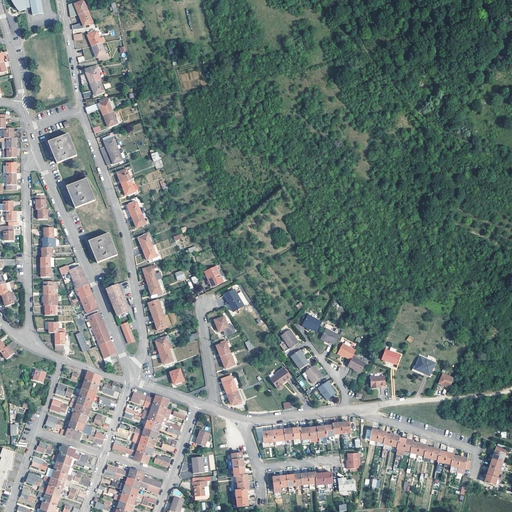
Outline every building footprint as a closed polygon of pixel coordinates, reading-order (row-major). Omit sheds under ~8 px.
[(9,0),(10,2),(12,5),(13,6),(16,10),(19,12),(26,11),(27,11),(26,9),(31,8),(33,16),(44,14),(40,0),(9,0)] [(79,16),(89,12),(84,1),(75,4),(74,3),(68,5),(70,17),(79,16)] [(89,12),(79,16),(82,23),(71,26),(72,31),(84,29),(86,27),(86,26),(93,23),(89,12)] [(92,47),(102,44),(97,32),(96,33),(95,30),(92,31),(92,33),(88,34),(89,36),(88,36),(92,47)] [(104,43),(102,44),(92,47),(97,59),(98,58),(99,62),(110,58),(104,43)] [(98,69),(96,66),(84,70),(85,74),(98,69)] [(91,85),(100,81),(98,75),(100,74),(100,72),(99,69),(98,69),(85,74),(80,76),(82,87),(91,85)] [(105,92),(100,81),(91,85),(95,96),(96,96),(105,92)] [(104,117),(113,113),(108,102),(99,105),(98,103),(85,109),(88,114),(101,109),(104,117)] [(118,124),(113,113),(104,117),(108,128),(110,127),(118,124)] [(102,131),(100,126),(93,129),(95,134),(102,131)] [(5,128),(5,138),(15,138),(15,134),(15,132),(15,128),(6,128),(5,128)] [(77,155),(68,134),(47,142),(57,164),(77,155)] [(121,148),(114,134),(103,139),(104,142),(113,138),(118,149),(121,148)] [(8,141),(8,148),(12,147),(17,148),(17,138),(15,138),(5,138),(1,138),(1,141),(8,141)] [(103,155),(118,149),(113,138),(104,142),(106,147),(100,149),(103,155)] [(12,147),(8,148),(4,148),(4,151),(8,151),(8,157),(18,157),(17,148),(12,147)] [(122,160),(118,149),(103,155),(108,167),(113,164),(122,160)] [(8,163),(8,173),(17,172),(17,162),(8,163)] [(117,174),(122,185),(131,181),(126,170),(117,174)] [(17,172),(8,173),(8,189),(17,189),(17,172)] [(95,200),(86,179),(66,187),(75,208),(95,200)] [(140,192),(135,180),(131,181),(135,192),(127,195),(128,197),(140,192)] [(131,181),(122,185),(126,196),(127,195),(135,192),(131,181)] [(39,210),(46,210),(46,196),(36,196),(37,210),(39,210)] [(137,203),(142,214),(145,212),(141,200),(129,205),(129,206),(137,203)] [(4,211),(7,211),(14,211),(14,201),(5,201),(4,211)] [(127,206),(132,218),(142,214),(137,203),(129,206),(127,206)] [(48,210),(46,210),(39,210),(39,220),(48,220),(48,210)] [(17,211),(14,211),(7,211),(7,221),(17,221),(17,211)] [(145,212),(142,214),(146,225),(150,223),(145,212)] [(142,214),(132,218),(137,229),(138,228),(139,230),(150,225),(150,223),(146,225),(142,214)] [(14,241),(14,226),(1,226),(1,231),(4,231),(5,241),(14,241)] [(44,228),(45,238),(53,238),(54,238),(54,228),(44,228)] [(117,255),(109,233),(88,241),(97,262),(97,263),(98,263),(117,255)] [(151,233),(147,235),(152,246),(156,244),(151,233)] [(138,238),(142,250),(152,246),(147,235),(145,235),(145,234),(139,237),(139,238),(138,238)] [(44,248),(52,248),(53,248),(53,238),(45,238),(43,238),(44,248)] [(152,246),(142,250),(144,253),(147,261),(148,261),(149,263),(160,259),(159,256),(157,257),(152,246)] [(52,258),(52,248),(44,248),(42,248),(43,258),(51,258),(52,258)] [(41,268),(51,267),(51,258),(43,258),(41,258),(41,268)] [(0,269),(2,268),(1,265),(15,264),(15,259),(0,260),(0,259),(0,269)] [(148,283),(157,280),(162,279),(160,272),(155,274),(154,271),(156,270),(156,268),(157,268),(156,265),(143,269),(148,283)] [(224,281),(216,266),(206,271),(214,286),(224,281)] [(76,288),(87,284),(80,267),(69,271),(76,286),(74,287),(75,289),(76,288)] [(51,268),(41,268),(42,278),(51,277),(51,268)] [(166,294),(162,279),(157,280),(161,292),(152,295),(149,287),(147,288),(151,299),(166,294)] [(161,292),(157,280),(148,283),(149,287),(152,295),(161,292)] [(44,296),(46,296),(54,296),(54,286),(54,282),(44,282),(44,296)] [(0,295),(2,294),(9,292),(6,283),(0,284),(0,295)] [(80,298),(91,294),(87,284),(76,288),(78,293),(77,294),(77,296),(79,295),(80,298)] [(128,311),(117,284),(106,289),(117,315),(128,311)] [(9,292),(2,294),(6,306),(15,303),(11,291),(9,292)] [(247,309),(237,293),(226,300),(232,309),(233,308),(234,310),(233,310),(236,315),(247,309)] [(91,294),(80,298),(84,307),(82,308),(84,312),(86,311),(87,315),(98,310),(91,294)] [(55,296),(46,297),(46,306),(56,306),(55,296)] [(168,315),(162,298),(158,299),(163,316),(168,315)] [(148,303),(154,319),(163,316),(158,299),(148,303)] [(56,316),(56,306),(52,307),(46,307),(46,316),(56,316)] [(97,341),(99,345),(110,341),(99,313),(88,318),(97,340),(97,341)] [(173,313),(169,315),(172,323),(177,321),(173,313)] [(163,316),(154,319),(157,331),(167,328),(163,316)] [(228,327),(223,316),(214,320),(219,331),(224,329),(226,334),(234,330),(232,325),(228,327)] [(317,333),(322,322),(308,316),(303,327),(317,333)] [(127,322),(121,324),(128,343),(135,340),(127,322)] [(50,334),(56,334),(59,334),(66,334),(66,331),(59,331),(59,324),(49,324),(50,334)] [(334,345),(339,335),(326,328),(322,337),(328,340),(327,341),(334,345)] [(292,332),(282,338),(286,344),(282,346),(287,354),(291,351),(292,352),(301,345),(292,332)] [(66,346),(66,335),(63,334),(56,335),(56,351),(64,351),(64,346),(66,346)] [(87,347),(81,334),(79,335),(76,336),(83,353),(88,351),(87,350),(88,350),(87,347)] [(198,339),(197,334),(189,337),(190,342),(198,339)] [(156,342),(159,353),(172,349),(168,336),(158,340),(158,341),(156,342)] [(270,347),(265,339),(256,345),(262,353),(270,347)] [(217,345),(221,357),(231,353),(225,340),(221,342),(222,343),(217,345)] [(110,341),(99,345),(104,358),(103,358),(106,366),(112,363),(111,360),(117,357),(110,341)] [(352,361),(354,356),(357,350),(344,343),(344,344),(340,351),(339,353),(345,356),(345,357),(352,361)] [(6,347),(1,351),(7,359),(14,354),(8,345),(6,347)] [(172,349),(159,353),(163,365),(164,364),(165,366),(177,362),(172,349)] [(399,354),(385,349),(381,359),(396,364),(399,354)] [(231,353),(221,357),(227,369),(239,364),(234,352),(231,353)] [(301,353),(292,359),(302,372),(311,365),(306,359),(301,353)] [(354,356),(352,361),(349,366),(356,369),(356,368),(363,372),(367,363),(354,356)] [(434,363),(420,357),(417,362),(414,369),(422,372),(429,376),(434,363)] [(417,362),(415,362),(411,370),(421,374),(422,372),(414,369),(417,362)] [(316,386),(325,380),(321,375),(320,375),(315,368),(304,377),(308,383),(312,380),(316,386)] [(184,381),(180,369),(170,373),(174,384),(175,384),(181,382),(184,381)] [(46,374),(37,370),(33,380),(43,384),(46,374)] [(277,379),(275,377),(272,380),(278,388),(279,389),(280,389),(281,389),(282,389),(283,388),(285,390),(286,389),(285,388),(285,387),(285,386),(294,379),(286,370),(279,375),(280,376),(277,379)] [(91,383),(94,375),(87,372),(85,381),(91,383)] [(227,393),(237,389),(236,386),(240,384),(236,373),(222,378),(227,393)] [(454,377),(443,373),(439,383),(450,387),(454,377)] [(91,383),(98,385),(101,377),(94,375),(91,383)] [(387,389),(388,378),(374,377),(373,388),(379,389),(379,387),(383,387),(383,389),(387,389)] [(91,383),(85,381),(82,388),(88,391),(91,383)] [(88,391),(95,393),(98,385),(91,383),(88,391)] [(321,391),(330,403),(339,396),(334,390),(330,384),(321,391)] [(111,390),(103,387),(102,392),(105,392),(104,394),(113,396),(114,391),(111,390)] [(86,399),(88,391),(82,388),(79,396),(86,399)] [(237,389),(227,393),(231,405),(241,402),(237,389)] [(95,393),(88,391),(86,399),(92,401),(95,393)] [(134,392),(132,397),(145,402),(146,399),(142,397),(142,395),(134,392)] [(72,398),(71,402),(83,407),(86,399),(79,396),(78,400),(72,398)] [(159,406),(162,398),(155,396),(154,400),(147,397),(146,399),(145,402),(159,406)] [(145,402),(132,397),(131,401),(139,405),(140,404),(143,405),(143,406),(151,409),(150,412),(157,414),(159,406),(145,402)] [(98,403),(106,406),(109,407),(111,401),(100,398),(98,403)] [(159,406),(166,409),(169,400),(162,398),(159,406)] [(83,407),(90,409),(92,401),(86,399),(83,407)] [(72,411),(74,412),(80,414),(83,407),(71,402),(69,407),(73,408),(72,411)] [(60,407),(52,404),(50,409),(60,413),(61,411),(65,412),(66,409),(61,408),(60,407)] [(166,409),(159,406),(157,414),(167,418),(168,418),(171,410),(166,409)] [(87,416),(90,409),(83,407),(80,414),(87,416)] [(142,418),(147,420),(154,422),(157,414),(150,412),(145,410),(142,418)] [(173,416),(185,420),(186,416),(174,411),(173,416)] [(71,420),(77,422),(80,414),(74,412),(71,420)] [(142,418),(132,415),(126,413),(124,417),(134,420),(140,422),(142,418)] [(80,414),(77,422),(84,425),(87,416),(80,414)] [(167,418),(157,414),(154,422),(161,425),(162,421),(165,422),(167,418)] [(48,416),(46,421),(61,425),(62,422),(57,421),(58,419),(48,416)] [(70,425),(68,428),(75,430),(77,422),(71,420),(70,421),(69,421),(68,424),(70,425)] [(154,422),(147,420),(145,428),(151,430),(154,422)] [(61,425),(46,421),(45,425),(54,428),(55,427),(60,429),(61,425)] [(349,421),(341,422),(342,432),(350,431),(349,421)] [(77,422),(75,430),(81,432),(83,429),(84,425),(77,422)] [(151,430),(158,433),(161,425),(154,422),(151,430)] [(342,432),(341,422),(333,422),(333,424),(334,433),(342,432)] [(170,423),(169,427),(181,432),(182,428),(170,423)] [(325,425),(326,436),(335,435),(334,433),(333,424),(325,425)] [(91,427),(84,425),(83,429),(81,432),(88,435),(89,435),(91,427)] [(317,426),(318,437),(322,437),(323,443),(327,442),(327,440),(326,436),(325,425),(317,426)] [(317,426),(308,427),(310,438),(318,437),(317,426)] [(181,432),(169,427),(167,432),(179,436),(181,432)] [(292,428),(293,438),(302,437),(300,428),(300,427),(292,428)] [(300,428),(302,437),(302,439),(310,438),(308,427),(300,428)] [(75,430),(68,428),(67,432),(61,430),(60,434),(72,438),(75,430)] [(151,430),(145,428),(143,431),(137,429),(136,430),(135,433),(142,436),(148,438),(151,430)] [(293,438),(292,428),(284,429),(285,439),(293,438)] [(377,440),(379,430),(373,428),(370,439),(377,440)] [(383,446),(386,433),(386,431),(382,430),(383,429),(380,428),(379,430),(377,440),(376,444),(383,446)] [(284,429),(273,430),(275,440),(285,439),(284,429)] [(75,430),(72,438),(79,441),(81,432),(75,430)] [(158,433),(151,430),(148,438),(155,440),(158,433)] [(275,440),(273,430),(262,431),(264,442),(275,440)] [(209,434),(200,431),(196,444),(204,447),(209,434)] [(389,449),(390,445),(393,435),(390,434),(386,433),(383,446),(383,447),(389,449)] [(89,435),(88,435),(87,438),(89,439),(89,438),(94,441),(94,442),(101,444),(103,440),(98,438),(94,437),(89,435)] [(393,435),(390,445),(397,446),(399,437),(399,436),(393,435)] [(146,446),(148,438),(142,436),(139,444),(146,446)] [(165,437),(163,443),(175,447),(177,442),(165,437)] [(404,449),(406,439),(399,437),(397,446),(397,447),(404,449)] [(146,446),(152,448),(155,440),(148,438),(146,446)] [(406,439),(404,449),(411,451),(413,442),(413,441),(406,439)] [(146,446),(139,444),(134,442),(131,450),(143,454),(146,446)] [(419,443),(413,442),(411,451),(410,452),(417,454),(419,443)] [(173,453),(175,447),(163,443),(161,449),(173,453)] [(422,462),(423,456),(426,446),(426,445),(419,443),(417,454),(416,458),(416,460),(422,462)] [(131,450),(120,446),(114,444),(112,448),(135,456),(134,460),(140,462),(143,454),(131,450)] [(60,451),(59,454),(66,456),(68,448),(62,446),(62,447),(60,451)] [(146,446),(143,454),(150,456),(151,454),(153,455),(154,450),(152,450),(152,448),(146,446)] [(423,456),(430,458),(432,448),(426,446),(423,456)] [(68,448),(66,456),(72,458),(75,459),(86,463),(87,461),(88,457),(81,455),(81,452),(68,448)] [(430,458),(437,459),(439,450),(439,449),(432,448),(430,458)] [(16,454),(4,450),(2,454),(4,454),(2,459),(3,459),(13,462),(14,458),(15,458),(16,454)] [(443,462),(446,452),(439,450),(437,459),(437,461),(443,462)] [(504,454),(494,450),(491,458),(501,461),(504,454)] [(347,451),(347,456),(347,458),(345,458),(345,466),(348,466),(348,469),(351,469),(355,469),(355,467),(359,467),(359,451),(347,451)] [(443,462),(450,464),(452,455),(453,454),(446,452),(443,462)] [(59,454),(56,462),(63,464),(66,456),(59,454)] [(147,464),(150,456),(143,454),(140,462),(147,464)] [(452,455),(450,464),(449,470),(456,471),(459,456),(452,455)] [(66,456),(63,464),(70,466),(72,458),(66,456)] [(459,456),(456,471),(463,472),(464,468),(465,460),(466,458),(459,456)] [(32,462),(46,467),(47,464),(43,463),(43,461),(33,458),(32,462)] [(169,463),(157,459),(155,458),(154,462),(168,468),(169,463)] [(204,474),(203,458),(191,459),(192,475),(204,474)] [(501,461),(491,458),(489,466),(499,469),(501,461)] [(15,463),(13,462),(3,459),(1,463),(2,463),(1,468),(10,471),(11,472),(13,467),(14,467),(15,463)] [(86,463),(75,459),(74,461),(76,462),(76,463),(85,466),(90,468),(89,469),(94,470),(95,466),(88,464),(86,463)] [(234,469),(246,467),(245,459),(242,460),(233,461),(229,461),(230,469),(234,469)] [(60,472),(63,464),(56,462),(54,470),(60,472)] [(63,464),(60,472),(67,474),(70,466),(63,464)] [(134,480),(137,472),(130,469),(129,474),(128,475),(126,474),(127,473),(124,472),(108,466),(106,470),(111,472),(115,473),(123,476),(127,477),(134,480)] [(486,473),(496,477),(499,469),(489,466),(487,470),(486,473)] [(10,471),(1,468),(0,467),(0,478),(6,481),(7,478),(8,478),(10,471)] [(246,467),(234,469),(236,477),(247,476),(246,467)] [(60,472),(54,470),(53,473),(51,472),(50,475),(51,476),(51,477),(58,479),(60,472)] [(67,474),(60,472),(58,479),(64,482),(66,479),(71,480),(71,479),(79,482),(80,479),(71,476),(70,475),(67,474)] [(137,472),(134,480),(161,489),(162,484),(143,477),(143,474),(137,472)] [(307,472),(300,473),(302,484),(309,483),(307,472)] [(316,482),(315,473),(314,472),(307,472),(309,483),(316,482)] [(323,472),(315,473),(316,482),(316,484),(324,483),(323,472)] [(331,472),(323,472),(324,483),(332,482),(331,472)] [(293,474),(295,485),(302,484),(300,473),(293,474)] [(496,477),(486,473),(484,481),(494,484),(496,477)] [(28,474),(27,478),(41,483),(42,480),(39,479),(39,478),(28,474)] [(288,486),(295,485),(293,474),(286,475),(288,486)] [(55,488),(58,479),(51,477),(44,475),(43,479),(50,482),(48,486),(55,488)] [(232,484),(234,484),(249,482),(249,475),(247,476),(236,477),(232,477),(232,484)] [(286,475),(279,476),(281,487),(288,486),(286,475)] [(281,487),(279,476),(272,477),(273,488),(281,487)] [(134,480),(127,477),(126,481),(125,480),(123,485),(131,488),(134,480)] [(8,482),(6,481),(0,478),(0,489),(3,491),(4,491),(5,488),(6,488),(8,482)] [(206,488),(206,482),(205,482),(205,478),(193,479),(193,483),(192,483),(193,488),(194,488),(195,501),(207,500),(209,498),(209,496),(204,496),(203,488),(206,488)] [(64,482),(58,479),(55,488),(61,490),(64,482)] [(345,479),(343,480),(345,489),(354,488),(353,479),(345,479)] [(134,480),(131,488),(138,490),(140,486),(147,488),(147,490),(159,494),(161,489),(134,480)] [(128,495),(131,488),(123,485),(114,482),(112,486),(123,490),(122,493),(128,495)] [(249,482),(234,484),(235,491),(237,491),(248,490),(250,489),(249,482)] [(324,483),(325,487),(325,490),(333,489),(332,482),(324,483)] [(55,488),(48,486),(46,485),(44,489),(39,487),(38,491),(39,491),(52,496),(55,488)] [(55,488),(52,496),(59,498),(61,490),(55,488)] [(137,494),(138,490),(131,488),(128,495),(135,498),(141,500),(143,496),(137,494)] [(248,490),(237,491),(238,499),(249,498),(248,490)] [(52,496),(39,491),(38,495),(44,498),(43,501),(49,504),(52,496)] [(119,501),(126,503),(128,495),(122,493),(121,497),(119,496),(116,495),(114,499),(119,501)] [(37,499),(29,496),(21,494),(20,497),(33,502),(34,501),(36,501),(37,499)] [(134,501),(135,498),(128,495),(126,503),(133,506),(133,504),(135,505),(137,502),(134,501)] [(52,496),(49,504),(56,506),(59,498),(52,496)] [(183,500),(175,497),(170,511),(172,511),(183,511),(184,510),(180,509),(183,500)] [(249,498),(238,499),(239,507),(250,506),(249,498)] [(47,511),(49,504),(43,501),(40,509),(47,511)] [(126,503),(119,501),(119,502),(118,501),(117,505),(118,505),(116,509),(123,511),(126,503)] [(126,503),(123,511),(124,511),(130,511),(131,511),(132,511),(134,508),(132,507),(133,506),(126,503)]
